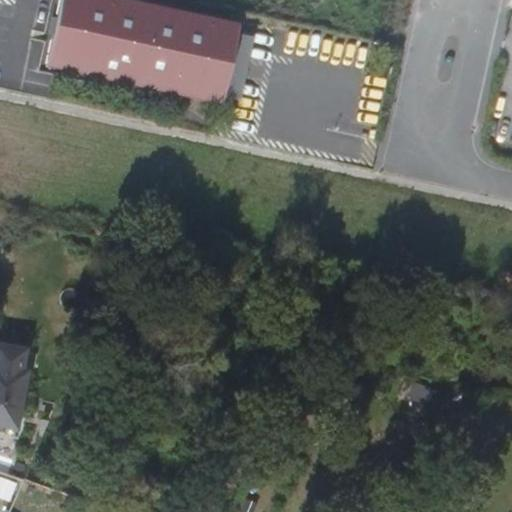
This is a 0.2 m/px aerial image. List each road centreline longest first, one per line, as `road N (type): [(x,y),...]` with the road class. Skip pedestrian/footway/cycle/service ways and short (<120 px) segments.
road 1 (residential): [(448,171),(404,161),(439,0)]
road 2 (residential): [(482,9),(448,171)]
